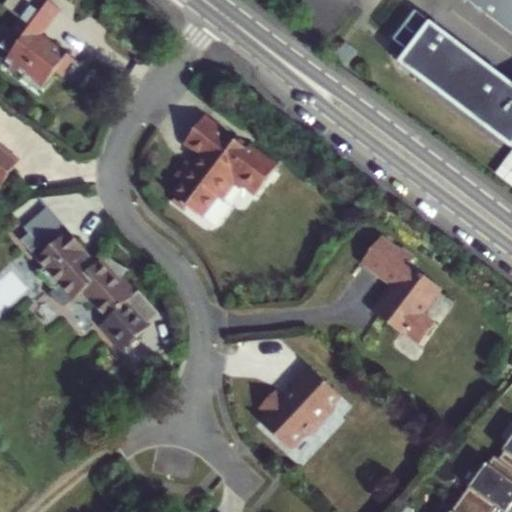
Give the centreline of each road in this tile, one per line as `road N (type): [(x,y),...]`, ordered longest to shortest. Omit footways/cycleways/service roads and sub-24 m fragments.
road 1 (residential): [(216,11),(127,128),(113,164),(124,216),(186,283),(198,319),(199,361),(183,438)]
road 2 (secondary): [(511,235),(216,11)]
